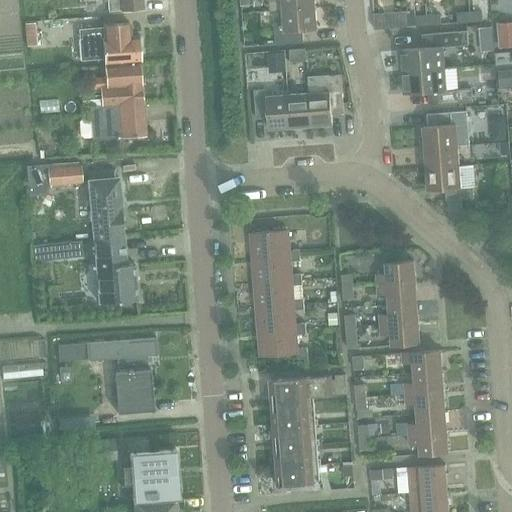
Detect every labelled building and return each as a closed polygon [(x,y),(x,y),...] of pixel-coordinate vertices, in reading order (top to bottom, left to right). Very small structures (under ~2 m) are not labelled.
[(107,0),(109,11),(143,9),(142,0),(107,0)] [(283,10),(315,8),(314,0),(268,0),(269,11),(283,10)] [(275,45),(303,43),(302,30),(317,29),(315,8),(283,10),(283,22),(274,23),(275,45)] [(374,29),(388,28),(407,26),(406,12),(373,14),(374,29)] [(469,13),(470,22),(482,21),(482,12),(469,13)] [(45,14),(48,37),(59,36),(56,13),(45,14)] [(470,22),(469,13),(456,14),(457,23),(470,22)] [(427,16),(428,25),(441,24),(440,15),(427,16)] [(428,25),(427,16),(415,17),(415,26),(428,25)] [(511,21),(497,22),(499,47),(511,45),(511,21)] [(36,22),(26,23),(28,44),(38,43),(36,22)] [(104,59),(104,65),(140,62),(139,53),(142,52),(141,37),(138,37),(138,36),(130,37),(129,23),(103,25),(103,28),(78,29),(80,60),(91,60),(104,59)] [(402,72),(444,68),(442,47),(468,45),(467,31),(429,34),(431,47),(400,50),(402,72)] [(328,54),(328,40),(309,41),(310,54),(328,54)] [(306,61),(305,49),(289,50),(290,62),(306,61)] [(100,88),(101,106),(89,106),(90,118),(82,119),(78,122),(80,135),(83,138),(92,138),(92,140),(145,136),(140,62),(104,65),(105,77),(88,78),(88,89),(100,88)] [(444,68),(402,72),(403,94),(434,92),(435,105),(472,102),(471,88),(445,90),(444,68)] [(307,77),(308,93),(311,126),(332,124),(332,114),(344,114),(341,75),(307,77)] [(268,129),(290,128),(288,95),(266,96),(266,89),(253,90),(256,118),(268,117),(268,129)] [(308,93),(288,95),(290,128),(311,126),(308,93)] [(427,126),(423,127),(424,148),(457,145),(456,135),(468,135),(468,131),(466,111),(435,114),(427,114),(427,126)] [(501,155),(504,155),(510,154),(509,142),(500,142),(501,155)] [(457,145),(424,148),(426,169),(459,166),(457,145)] [(48,168),(26,170),(28,195),(45,194),(49,185),(81,182),(80,166),(48,168)] [(459,166),(426,169),(428,191),(444,189),(445,201),(473,199),(472,187),(474,185),(473,167),(473,166),(459,167),(459,166)] [(118,177),(87,180),(93,238),(123,235),(118,177)] [(290,255),(290,261),(300,260),(299,249),(289,250),(288,230),(250,233),(252,258),(290,255)] [(123,235),(93,238),(95,267),(98,303),(137,299),(134,263),(126,264),(123,235)] [(53,242),(32,244),(33,260),(54,258),(53,242)] [(290,255),(252,258),(254,282),(292,279),(292,285),(302,285),(301,274),(291,275),(290,261),(290,255)] [(377,284),(415,281),(413,260),(385,263),(386,273),(376,274),(377,284)] [(360,266),(361,291),(373,290),(372,266),(360,266)] [(342,275),(343,287),(352,286),(351,274),(342,275)] [(292,279),(254,282),(256,307),(293,304),(294,310),(304,309),(303,298),(293,299),(292,285),(292,279)] [(416,302),(415,281),(377,284),(378,295),(388,294),(388,304),(416,302)] [(343,287),(344,300),(353,299),(352,286),(343,287)] [(43,291),(44,303),(56,302),(55,290),(43,291)] [(334,300),(333,290),(322,291),(323,301),(334,300)] [(418,322),(416,302),(388,304),(389,314),(379,315),(380,325),(418,322)] [(293,304),(256,307),(258,331),(295,328),(296,334),(306,334),(305,323),(295,324),(294,310),(293,304)] [(325,325),(337,324),(336,314),(324,315),(325,325)] [(345,315),(346,328),(355,327),(354,314),(345,315)] [(419,343),(418,322),(380,325),(381,335),(391,335),(391,345),(419,343)] [(346,328),(347,340),(356,340),(355,327),(346,328)] [(295,328),(258,331),(260,356),(297,353),(297,359),(308,358),(307,347),(297,348),(296,334),(295,328)] [(156,338),(57,345),(59,361),(87,359),(87,358),(115,356),(117,370),(114,370),(118,415),(151,412),(147,367),(146,354),(157,353),(156,338)] [(442,370),(440,349),(402,352),(403,363),(413,362),(414,372),(442,370)] [(352,357),(354,369),(363,369),(362,356),(352,357)] [(21,373),(53,371),(53,363),(36,363),(36,359),(21,360),(21,373)] [(72,365),(59,366),(60,383),(73,382),(72,365)] [(442,370),(414,372),(414,382),(404,383),(405,394),(443,391),(442,370)] [(270,380),(278,485),(277,485),(277,486),(322,482),(321,477),(313,477),(313,465),(321,465),(320,459),(312,460),(311,445),(319,445),(319,439),(311,440),(309,425),(317,425),(317,419),(309,420),(307,394),(313,394),(313,396),(347,394),(345,374),(335,375),(335,379),(331,379),(331,375),(270,380)] [(355,385),(356,398),(365,397),(364,384),(355,385)] [(443,391),(405,394),(406,404),(416,403),(417,413),(445,411),(443,391)] [(356,398),(357,410),(366,409),(365,397),(356,398)] [(445,411),(417,413),(417,423),(408,424),(408,434),(446,431),(445,411)] [(376,432),(393,431),(393,416),(376,416),(376,432)] [(358,425),(359,438),(369,437),(368,424),(358,425)] [(446,431),(408,434),(409,445),(419,444),(420,454),(448,452),(446,431)] [(359,438),(360,451),(370,450),(369,437),(359,438)] [(113,440),(75,443),(76,462),(115,459),(113,440)] [(178,497),(175,450),(129,453),(131,473),(126,473),(127,484),(132,484),(133,500),(146,499),(169,498),(169,497),(178,497)] [(447,489),(445,465),(445,464),(408,467),(410,492),(447,489)] [(392,469),(370,470),(370,480),(392,478),(392,469)] [(448,511),(447,489),(410,492),(411,511),(448,511)] [(146,503),(133,504),(133,511),(176,511),(176,501),(169,501),(169,498),(146,499),(146,503)]
